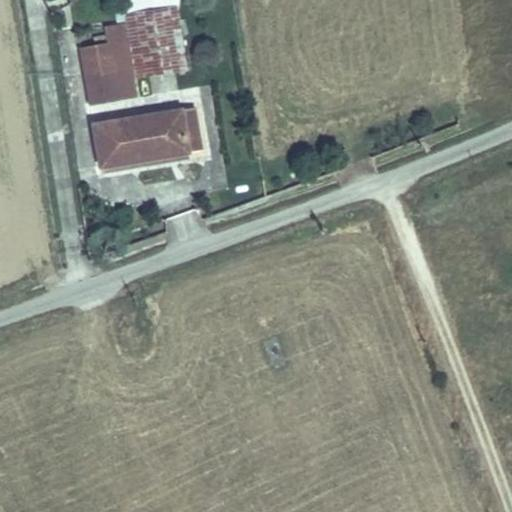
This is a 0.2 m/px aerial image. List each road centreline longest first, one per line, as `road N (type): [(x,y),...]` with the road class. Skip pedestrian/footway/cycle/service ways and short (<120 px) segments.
road 1 (residential): [(0,316),(511,126)]
road 2 (track): [(377,178),(430,282),(511,509)]
